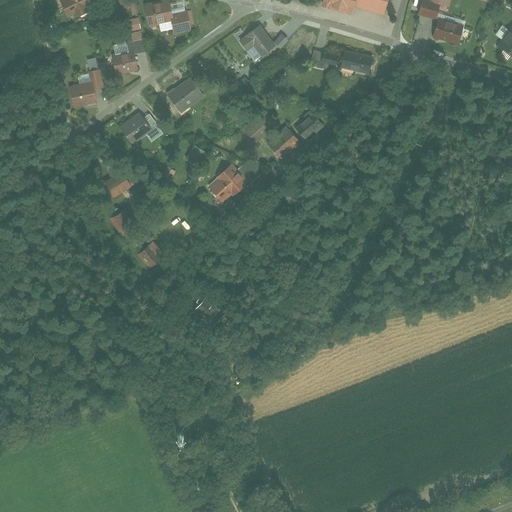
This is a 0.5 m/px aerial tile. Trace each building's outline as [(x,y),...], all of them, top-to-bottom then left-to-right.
[(63,0),(62,1),(69,17),(73,15),(75,19),(89,13),(86,7),(94,3),(92,0),(63,0)] [(120,0),(123,17),(139,14),(136,0),(120,0)] [(170,0),(158,0),(144,3),(150,27),(172,22),(175,22),(173,13),(170,0)] [(325,0),(325,4),(354,13),(356,5),(384,14),(388,0),(325,0)] [(441,2),(431,0),(423,0),(420,14),(437,18),(441,2)] [(187,9),(173,13),(175,22),(172,22),(174,32),(192,28),(187,9)] [(126,31),(139,29),(137,17),(124,19),(126,31)] [(464,27),(439,20),(434,38),(459,45),(464,27)] [(276,47),(261,26),(241,40),(248,51),(253,47),(261,58),(276,47)] [(511,27),(499,46),(511,55),(511,27)] [(334,63),(336,53),(323,50),(321,60),(334,63)] [(136,53),(114,57),(117,74),(139,70),(136,53)] [(373,59),(346,53),(343,68),(369,73),(373,59)] [(88,70),(90,80),(93,79),(95,86),(101,85),(98,68),(88,70)] [(90,80),(71,83),(74,103),(97,99),(95,86),(93,79),(90,80)] [(191,80),(169,96),(181,113),(203,97),(191,80)] [(264,110),(234,133),(245,147),(274,123),(264,110)] [(323,125),(309,111),(303,116),(306,119),(295,128),(304,137),(313,128),(316,131),(323,125)] [(141,115),(120,128),(131,145),(152,132),(141,115)] [(300,144),(286,129),(269,144),(283,159),(300,144)] [(200,165),(207,153),(193,144),(186,156),(200,165)] [(245,160),(237,168),(250,184),(251,185),(266,170),(245,160)] [(237,168),(233,163),(216,178),(218,180),(211,186),(223,201),(232,194),(234,197),(250,184),(237,168)] [(128,166),(94,184),(101,198),(136,181),(128,166)] [(169,168),(166,177),(171,179),(175,170),(169,168)] [(126,208),(112,216),(123,235),(136,228),(126,208)] [(150,240),(135,252),(150,271),(163,261),(157,254),(160,252),(150,240)] [(208,293),(194,308),(214,326),(228,311),(208,293)]
